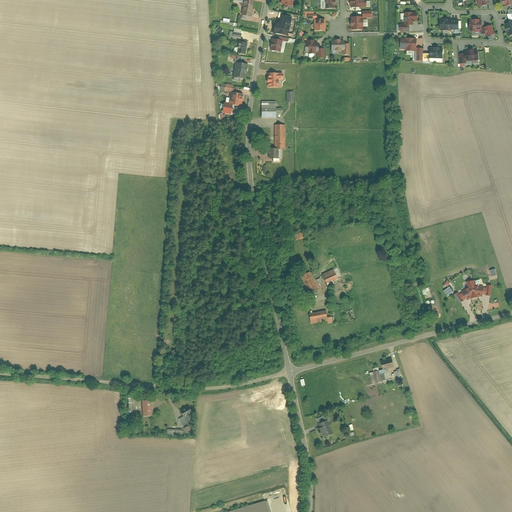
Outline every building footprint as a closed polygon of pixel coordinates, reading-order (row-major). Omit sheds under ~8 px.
[(255,0),(254,0),(243,0),(242,15),(252,16),(255,0)] [(325,0),(326,9),(335,9),(334,0),(325,0)] [(414,12),(405,12),(405,24),(410,24),(414,24),(414,20),(414,12)] [(288,36),(292,17),(281,15),(279,23),(276,22),(274,33),(288,36)] [(362,16),(351,17),(352,30),(362,30),(362,18),(362,16)] [(223,18),(221,24),(236,27),(236,24),(229,22),(229,20),(223,18)] [(317,19),(314,19),(315,31),(326,31),(326,19),(317,19)] [(459,19),(441,19),(441,30),(459,30),(459,19)] [(482,19),(470,20),(470,31),(483,31),(482,19)] [(493,25),(484,28),(487,37),(495,34),(493,25)] [(242,30),(235,29),(233,38),(241,39),(242,30)] [(418,38),(401,38),(402,50),(418,49),(418,38)] [(280,40),(273,39),(270,50),(280,52),(283,41),(280,40)] [(336,41),(332,41),(332,51),(343,51),(344,50),(344,44),(344,41),(341,41),(341,40),(335,40),(336,41)] [(318,41),(305,41),(305,52),(318,52),(318,49),(318,41)] [(247,43),(239,42),(237,52),(245,54),(247,43)] [(443,48),(430,47),(430,57),(443,57),(443,48)] [(478,50),(466,51),(467,61),(479,60),(478,50)] [(241,63),(236,62),(233,76),(246,79),(248,65),(241,63)] [(279,73),(269,74),(269,87),(279,87),(279,78),(279,73)] [(244,95),(231,92),(229,104),(242,106),(244,95)] [(276,104),(262,103),(262,118),(276,118),(276,113),(276,108),(276,104)] [(230,116),(232,106),(223,104),(221,114),(230,116)] [(285,150),(285,125),(276,125),(275,150),(279,150),(285,150)] [(275,150),(270,149),(269,159),(278,159),(279,150),(275,150)] [(302,232),(293,234),(295,241),(303,239),(302,232)] [(334,270),(323,275),(327,284),(338,279),(334,270)] [(319,290),(311,273),(300,278),(309,295),(319,290)] [(468,301),(471,299),(480,297),(483,297),(484,294),(485,287),(477,286),(476,280),(467,282),(468,288),(462,292),(462,293),(466,298),(468,301)] [(451,286),(444,291),(448,296),(455,292),(451,286)] [(459,292),(455,295),(461,304),(465,300),(460,294),(459,292)] [(326,311),(310,314),(311,324),(327,321),(327,317),(326,311)] [(393,359),(382,362),(384,369),(388,368),(395,367),(393,359)] [(403,378),(401,369),(398,369),(398,371),(395,371),(395,373),(393,374),(395,380),(403,378)] [(374,372),(377,382),(383,381),(383,380),(381,374),(380,370),(374,372)] [(135,395),(127,396),(129,413),(137,412),(135,395)] [(152,400),(143,401),(144,416),(153,416),(152,400)] [(192,413),(188,406),(180,411),(184,417),(186,421),(188,421),(193,418),(190,414),(192,413)] [(179,419),(183,426),(189,423),(188,421),(186,421),(184,417),(179,419)] [(334,434),(327,421),(326,421),(320,424),(318,425),(324,438),(334,434)] [(268,511),(265,501),(226,511),(268,511)]
